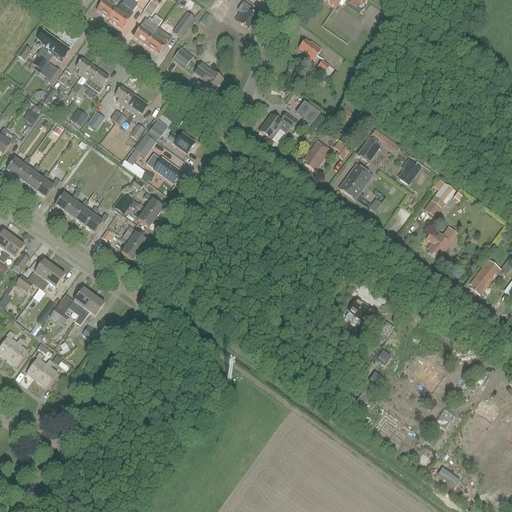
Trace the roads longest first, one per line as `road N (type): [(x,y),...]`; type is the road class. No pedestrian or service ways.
road 1 (unclassified): [(511,333),(228,130)]
road 2 (unclassified): [(228,130),(45,0)]
road 3 (residential): [(145,304),(228,130)]
road 4 (residential): [(145,304),(0,199)]
road 5 (residential): [(62,446),(145,304)]
road 6 (residential): [(228,130),(292,0)]
